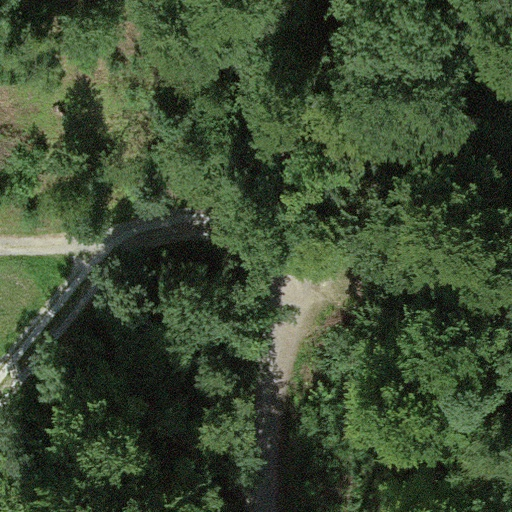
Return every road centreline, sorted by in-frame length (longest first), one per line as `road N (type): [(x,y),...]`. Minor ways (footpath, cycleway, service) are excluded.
road 1 (track): [(273,511),(272,475),(322,350),(329,298),(206,222)]
road 2 (track): [(206,222),(139,239),(53,326),(0,414)]
road 3 (track): [(0,247),(48,253),(139,239)]
